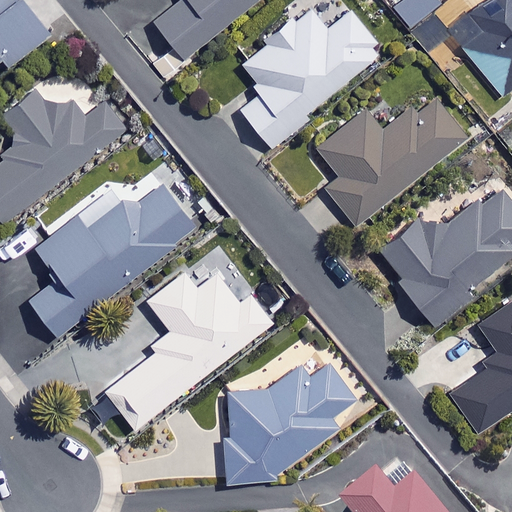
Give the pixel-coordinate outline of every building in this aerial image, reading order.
[(44,31),(21,0),(0,0),(0,57),(2,61),(44,31)] [(173,0),(151,19),(181,55),(247,0),(173,0)] [(321,18),(306,0),(298,0),(261,30),(266,35),(234,61),(255,87),(234,103),(267,143),(302,114),(298,109),(374,46),(339,3),(321,18)] [(434,1),(433,0),(397,0),(391,5),(408,24),(434,1)] [(511,0),(468,0),(461,6),(477,25),(457,42),(497,90),(511,78),(511,0)] [(41,95),(28,79),(0,101),(0,117),(10,130),(0,138),(0,215),(2,218),(121,124),(101,98),(85,111),(72,94),(66,98),(56,84),(41,95)] [(464,129),(430,88),(410,105),(405,99),(375,123),(360,105),(313,144),(336,172),(321,184),(351,221),(464,129)] [(192,226),(153,174),(85,226),(76,213),(33,245),(54,272),(24,295),(52,332),(192,226)] [(511,243),(511,204),(491,179),(443,218),(408,213),(373,242),(397,272),(393,276),(430,321),(467,291),(461,284),(511,243)] [(192,283),(179,266),(141,295),(165,325),(146,340),(151,347),(101,386),(130,424),(269,319),(247,289),(235,299),(211,268),(192,283)] [(511,300),(508,295),(473,321),(496,353),(448,388),(478,428),(511,403),(511,300)] [(351,394),(323,358),(304,373),(294,361),(264,383),(220,387),(224,437),(218,438),(221,478),(269,475),(273,469),(331,427),(330,411),(351,394)] [(387,482),(378,471),(338,503),(345,511),(442,511),(405,467),(387,482)]
